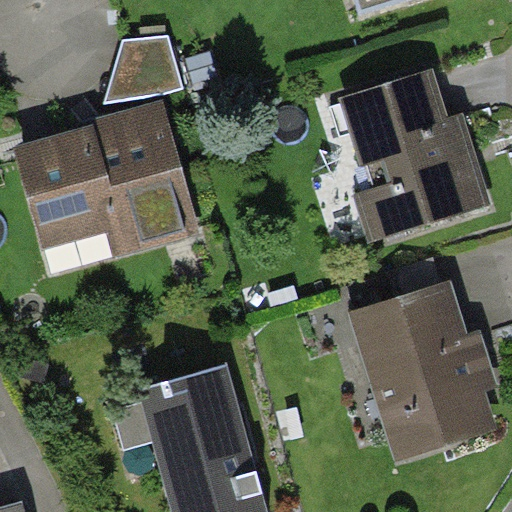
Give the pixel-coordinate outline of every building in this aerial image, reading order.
[(345,0),(351,16),(400,0),(345,0)] [(154,70),(174,63),(167,40),(124,42),(104,106),(162,96),(154,70)] [(174,63),(154,70),(162,96),(183,90),(174,63)] [(431,74),(344,102),(364,167),(384,161),(392,185),(378,190),(392,235),(487,205),(460,119),(446,123),(431,74)] [(84,136),(23,153),(47,239),(112,222),(120,250),(192,230),(158,110),(82,131),(84,136)] [(0,270),(20,264),(0,202),(0,270)] [(446,292),(360,318),(380,383),(399,377),(407,402),(392,406),(406,451),(468,432),(458,399),(491,389),(474,336),(461,341),(446,292)] [(268,511),(227,365),(138,390),(172,511),(268,511)] [(0,511),(24,511),(20,495),(0,500),(0,511)]
